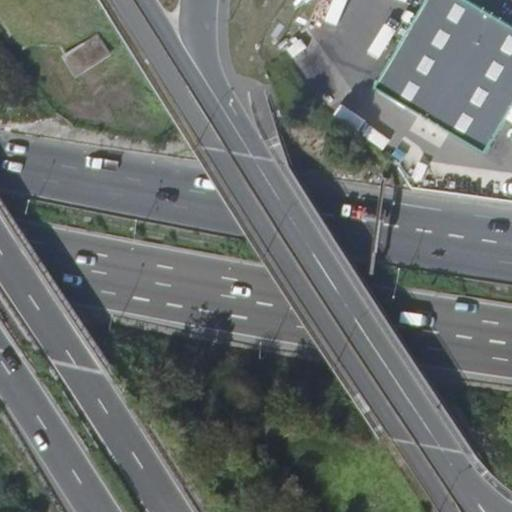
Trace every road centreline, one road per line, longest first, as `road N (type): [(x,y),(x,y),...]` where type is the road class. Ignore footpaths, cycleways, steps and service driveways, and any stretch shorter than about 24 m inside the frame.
road 1 (unclassified): [(122,0),(451,511)]
road 2 (trunk): [(0,248),(511,343)]
road 3 (trunk): [(511,250),(0,160)]
road 4 (unclassified): [(444,446),(253,146)]
road 5 (motorway): [(170,511),(0,247)]
road 6 (unclassified): [(146,0),(220,121),(253,146)]
road 7 (motorway): [(0,359),(97,511)]
road 8 (unclassified): [(253,146),(211,62),(202,0)]
